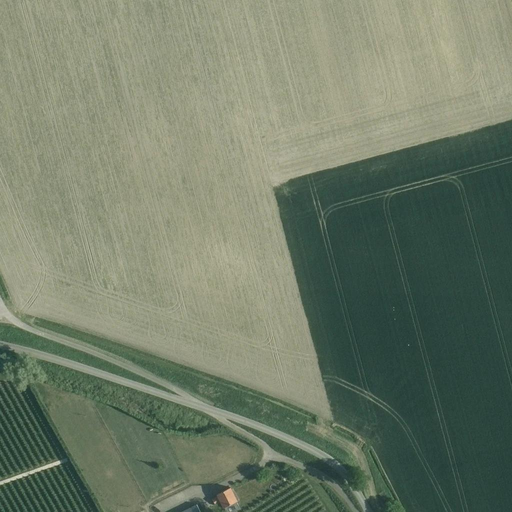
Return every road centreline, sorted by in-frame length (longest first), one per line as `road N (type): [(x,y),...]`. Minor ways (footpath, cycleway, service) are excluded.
road 1 (unclassified): [(205,408),(1,313)]
road 2 (unclassified): [(0,345),(205,408)]
road 3 (unclassified): [(368,511),(351,479),(322,452),(205,408)]
